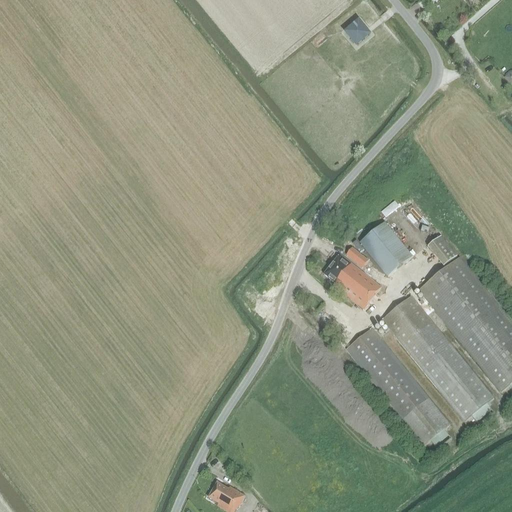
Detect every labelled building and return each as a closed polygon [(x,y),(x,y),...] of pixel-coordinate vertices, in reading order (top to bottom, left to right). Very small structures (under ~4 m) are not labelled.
[(358,22),(346,33),(357,46),(369,35),(358,22)] [(386,218),(401,208),(397,202),(382,212),(386,218)] [(384,224),(360,243),(388,278),(412,258),(384,224)] [(456,257),(440,236),(427,247),(443,267),(456,257)] [(364,274),(370,266),(350,243),(324,275),(335,284),(334,286),(351,300),(368,278),(364,274)] [(419,291),(501,392),(510,386),(511,388),(511,324),(459,259),(419,291)] [(411,297),(379,323),(381,325),(384,323),(465,422),(494,399),(411,297)] [(449,426),(428,400),(371,330),(347,350),(425,446),(449,426)] [(229,488),(228,490),(217,483),(209,499),(218,504),(217,506),(226,511),(234,511),(236,510),(237,510),(245,497),(229,488)]
